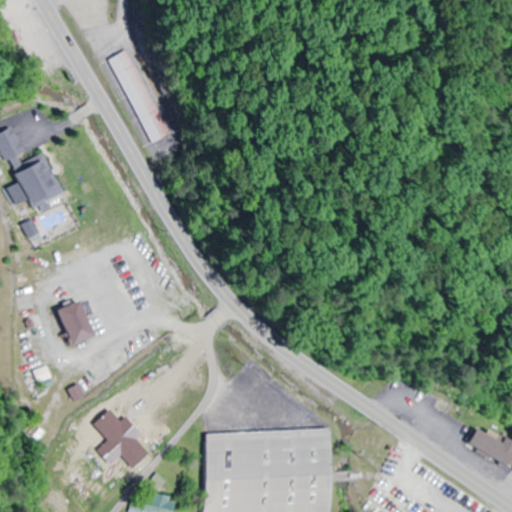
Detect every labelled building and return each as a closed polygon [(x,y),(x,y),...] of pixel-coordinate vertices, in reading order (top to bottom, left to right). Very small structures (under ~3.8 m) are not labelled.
[(145,146),(167,137),(129,50),(107,59),(145,146)] [(37,153),(23,160),(8,129),(0,132),(0,155),(25,208),(56,193),(37,153)] [(88,337),(72,302),(50,311),(66,347),(88,337)] [(511,457),(511,445),(499,438),(498,441),(471,426),(461,445),(505,470),(511,457)] [(327,511),(324,430),(203,435),(205,511),(327,511)] [(113,484),(132,439),(122,435),(102,480),(113,484)] [(147,511),(176,511),(179,500),(150,495),(147,511)]
